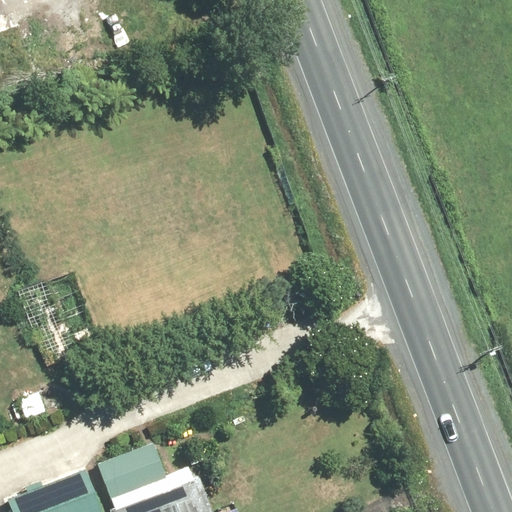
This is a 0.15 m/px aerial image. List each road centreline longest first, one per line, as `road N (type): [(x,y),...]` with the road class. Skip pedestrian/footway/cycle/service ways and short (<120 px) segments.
road 1 (secondary): [(296,0),(492,511)]
road 2 (unknown): [(0,454),(402,277)]
